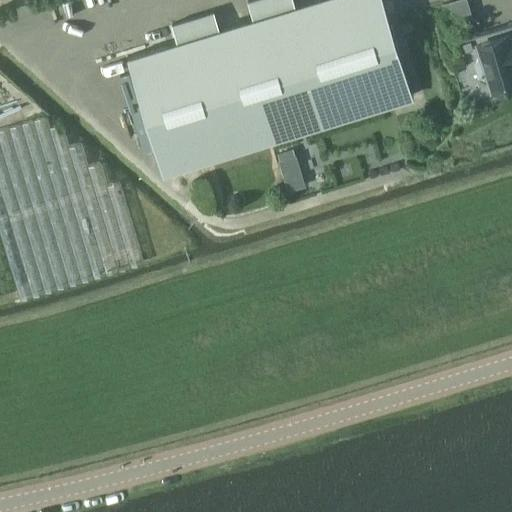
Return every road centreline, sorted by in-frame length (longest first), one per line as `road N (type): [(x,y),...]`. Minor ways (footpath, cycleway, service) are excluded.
road 1 (track): [(181,0),(75,34),(115,142),(210,221),(241,223),(405,171)]
road 2 (tertiary): [(511,363),(230,447),(0,504)]
